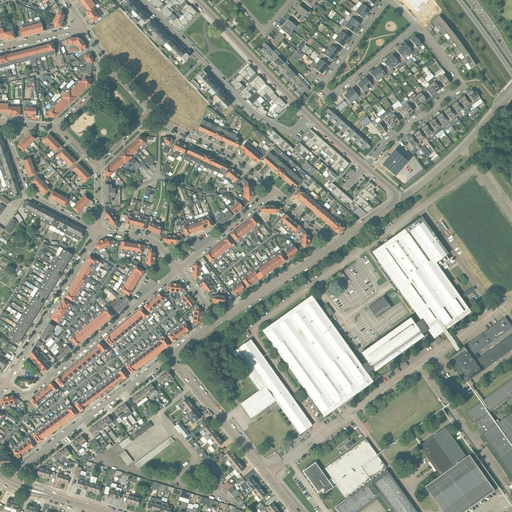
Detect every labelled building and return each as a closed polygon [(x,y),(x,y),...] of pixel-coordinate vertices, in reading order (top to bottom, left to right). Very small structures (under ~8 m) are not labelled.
[(95,0),(92,0),(85,6),(88,11),(95,5),(98,3),(95,0)] [(126,4),(133,10),(137,6),(131,0),(130,0),(128,3),(127,2),(126,4)] [(159,0),(151,0),(151,1),(158,9),(163,4),(159,0)] [(366,3),(361,0),(360,0),(359,2),(361,4),(358,8),(367,14),(370,10),(364,5),(366,3)] [(403,0),(408,4),(410,6),(417,13),(417,12),(418,14),(421,11),(420,11),(427,5),(429,3),(428,1),(427,0),(403,0)] [(169,10),(173,6),(169,2),(160,11),(167,18),(172,13),(169,10)] [(182,8),(188,14),(184,18),(188,21),(197,13),(190,5),(189,6),(187,4),(182,8)] [(55,18),(63,21),(65,16),(59,7),(57,5),(48,10),(50,12),(56,8),(59,13),(55,18)] [(95,5),(88,11),(85,12),(89,17),(99,11),(95,5)] [(139,16),(143,12),(137,6),(133,10),(139,16)] [(297,8),(295,11),(303,17),(307,13),(299,6),(298,7),(297,8)] [(367,14),(358,8),(355,12),(353,10),(351,13),(356,17),(357,15),(363,19),(367,14)] [(99,11),(89,17),(93,22),(102,16),(99,11)] [(291,15),(300,22),(303,17),(295,11),(293,14),(292,14),(291,15)] [(139,16),(145,22),(149,18),(143,12),(139,16)] [(356,17),(351,13),(350,14),(349,16),(351,18),(348,22),(356,28),(360,24),(354,19),(356,17)] [(443,29),(447,25),(439,16),(431,23),(432,23),(434,26),(435,25),(437,26),(439,24),(443,29)] [(63,21),(55,18),(53,23),(54,26),(49,27),(49,25),(46,25),(47,30),(60,27),(63,21)] [(179,30),(188,21),(184,18),(180,22),(177,18),(172,23),(179,30)] [(35,21),(38,33),(43,32),(40,19),(35,21)] [(153,31),(158,27),(151,20),(147,25),(153,31)] [(285,22),(286,22),(284,25),(292,31),(296,27),(288,20),(287,21),(286,21),(285,22)] [(29,22),(32,34),(38,33),(35,21),(29,22)] [(24,23),(27,35),(32,34),(29,22),(24,23)] [(356,28),(348,22),(345,26),(342,24),(340,27),(345,31),(347,28),(353,33),(356,28)] [(18,32),(19,37),(22,36),(22,37),(27,35),(24,23),(19,24),(21,31),(18,32)] [(288,36),(292,31),(284,25),(281,28),(280,29),(288,36)] [(447,25),(443,29),(439,32),(440,32),(442,35),(443,34),(444,36),(447,34),(450,38),(455,34),(447,25),(448,25),(447,25)] [(19,37),(18,32),(14,33),(12,26),(7,28),(10,40),(15,38),(19,37)] [(153,31),(159,37),(164,33),(158,27),(153,31)] [(345,31),(340,27),(337,31),(339,33),(337,36),(346,42),(349,38),(343,33),(345,31)] [(2,29),(4,37),(5,41),(10,40),(7,28),(2,29)] [(164,33),(159,37),(165,43),(167,42),(166,42),(170,39),(164,33)] [(455,34),(450,38),(447,41),(447,42),(447,41),(449,44),(450,44),(452,45),(454,43),(457,48),(462,44),(455,35),(455,34)] [(346,42),(337,36),(334,40),(332,38),(330,41),(335,45),(337,42),(342,47),(346,42)] [(412,48),(417,52),(421,49),(419,46),(423,43),(419,39),(418,40),(415,36),(410,40),(415,46),(412,48)] [(75,47),(78,39),(75,38),(65,41),(66,44),(69,44),(70,48),(75,47)] [(170,39),(166,42),(167,42),(172,48),(177,44),(171,38),(170,39)] [(78,39),(75,47),(78,51),(83,48),(85,51),(87,49),(81,40),(78,39)] [(335,45),(330,41),(328,44),(330,45),(327,50),(335,56),(339,52),(333,47),(335,45)] [(267,56),(272,51),(264,43),(262,45),(264,47),(261,50),(264,53),(267,56)] [(48,46),(50,56),(56,55),(53,44),(47,45),(47,46),(48,46)] [(172,48),(178,55),(183,50),(177,44),(172,48)] [(401,48),(408,56),(410,54),(413,56),(417,52),(412,48),(410,50),(406,44),(401,48)] [(462,44),(457,48),(454,51),(456,54),(458,53),(459,55),(461,53),(464,58),(469,55),(462,45),(463,45),(462,44)] [(42,47),(45,57),(50,56),(48,46),(47,46),(42,47)] [(399,59),(403,64),(407,60),(406,58),(408,56),(401,48),(397,51),(402,57),(399,59)] [(185,61),(189,57),(183,50),(178,55),(185,61)] [(335,56),(327,50),(324,54),(321,52),(319,55),(324,59),(326,56),(332,61),(335,56)] [(273,62),(278,57),(272,51),(267,56),(269,59),(270,59),(273,62)] [(66,56),(65,52),(63,53),(67,63),(69,62),(71,62),(75,59),(72,54),(66,56)] [(91,74),(93,58),(90,53),(79,61),(82,65),(87,62),(87,65),(86,69),(82,68),(81,68),(81,73),(91,74)] [(1,57),(4,69),(7,68),(7,67),(9,66),(6,56),(6,55),(1,57)] [(324,59),(319,55),(317,58),(320,59),(316,64),(325,70),(328,66),(323,61),(324,59)] [(388,59),(395,67),(399,63),(401,66),(403,64),(399,59),(397,61),(392,55),(388,59)] [(469,55),(464,58),(460,61),(461,61),(463,64),(464,63),(465,65),(468,63),(471,68),(476,65),(470,55),(469,55)] [(279,68),(284,63),(278,57),(273,62),(275,65),(279,68)] [(386,70),(390,75),(394,71),(392,69),(395,67),(388,59),(383,62),(388,68),(386,70)] [(284,74),(290,69),(284,63),(279,68),(278,68),(281,71),(284,74)] [(325,70),(316,64),(313,68),(311,66),(309,69),(311,71),(314,73),(316,70),(322,75),(325,70)] [(247,74),(251,78),(256,73),(249,66),(239,74),(243,78),(247,74)] [(374,70),(381,78),(384,76),(386,78),(390,75),(386,70),(384,72),(379,66),(374,70)] [(290,81),(296,76),(290,69),(284,74),(287,77),(290,81)] [(372,81),(377,86),(379,84),(377,81),(381,78),(374,70),(370,74),(375,79),(372,81)] [(209,77),(203,71),(198,75),(205,81),(209,77)] [(435,78),(439,83),(441,81),(443,83),(445,86),(446,86),(445,86),(450,83),(447,80),(449,79),(445,73),(441,76),(439,75),(435,78)] [(243,78),(239,74),(230,83),(237,90),(243,86),(239,82),(243,78)] [(80,82),(86,88),(90,85),(91,75),(88,75),(88,79),(84,78),(80,82)] [(267,86),(264,84),(265,83),(258,75),(249,84),(252,88),(256,84),(260,88),(258,89),(261,91),(267,86)] [(296,87),(301,82),(296,76),(290,81),(293,83),(296,87)] [(36,91),(34,77),(27,78),(28,83),(27,83),(27,86),(27,90),(31,89),(32,91),(36,91)] [(209,77),(205,81),(211,87),(215,83),(209,77)] [(361,81),(368,89),(372,86),(374,88),(377,86),(372,81),(370,83),(366,77),(361,81)] [(427,82),(430,85),(436,93),(440,90),(438,87),(437,85),(439,83),(435,78),(434,77),(427,82)] [(75,83),(82,91),(86,88),(80,82),(78,80),(75,83)] [(359,92),(363,97),(366,95),(364,93),(368,89),(361,81),(357,85),(362,90),(359,92)] [(301,82),(296,87),(299,90),(302,93),(305,91),(307,93),(309,90),(301,82)] [(71,86),(79,94),(82,91),(75,83),(71,86)] [(217,94),(220,90),(221,89),(215,83),(211,87),(217,94)] [(254,98),(252,95),(248,92),(252,88),(249,84),(240,93),(247,100),(248,100),(250,102),(254,98)] [(266,94),(269,97),(271,100),(276,96),(273,94),(274,93),(267,85),(267,86),(261,91),(258,94),(260,96),(262,98),(266,94)] [(436,93),(430,85),(425,88),(424,87),(421,89),(425,94),(428,92),(429,94),(432,97),(432,96),(436,93)] [(61,89),(65,94),(72,101),(76,98),(68,89),(65,86),(61,89)] [(68,89),(76,98),(79,94),(71,86),(68,89)] [(348,92),(355,100),(359,97),(361,99),(363,97),(359,92),(357,94),(352,89),(348,92)] [(425,94),(421,89),(419,91),(420,93),(416,96),(422,104),(426,101),(427,101),(424,98),(423,96),(425,94)] [(222,101),(226,96),(220,90),(217,94),(217,93),(215,94),(222,101)] [(467,100),(470,104),(471,106),(480,99),(475,91),(473,93),(471,90),(468,93),(467,92),(467,93),(470,96),(469,96),(468,96),(469,98),(467,100)] [(355,100),(348,92),(343,96),(348,102),(346,103),(348,106),(350,108),(352,106),(351,104),(355,100)] [(62,97),(68,104),(69,105),(72,101),(65,94),(62,97)] [(250,102),(252,104),(251,105),(257,110),(258,112),(266,116),(267,112),(263,110),(264,108),(256,100),(260,96),(258,94),(254,98),(250,102)] [(57,99),(65,108),(68,104),(62,97),(61,96),(57,99)] [(222,101),(228,107),(232,103),(226,96),(222,101)] [(279,97),(278,98),(276,96),(271,100),(274,102),(275,103),(271,107),(274,109),(273,110),(277,114),(286,105),(279,97)] [(422,104),(416,96),(412,99),(411,97),(408,99),(412,104),(414,102),(416,104),(418,107),(422,104)] [(470,104),(467,100),(464,96),(460,98),(462,102),(461,102),(462,104),(459,106),(463,110),(464,111),(467,109),(465,107),(470,104)] [(54,102),(62,111),(65,108),(57,99),(54,102)] [(412,104),(408,99),(405,101),(406,103),(402,106),(408,114),(412,111),(413,111),(411,108),(409,106),(412,104)] [(14,104),(13,116),(20,116),(20,115),(22,115),(22,108),(20,108),(20,104),(19,104),(19,100),(14,100),(14,104)] [(452,111),(457,118),(461,114),(460,112),(463,110),(459,106),(456,101),(453,104),(452,104),(452,105),(454,108),(453,108),(454,109),(452,111)] [(30,103),(30,116),(32,116),(32,117),(35,117),(35,116),(36,116),(41,116),(38,102),(36,102),(36,105),(32,105),(32,103),(30,103)] [(53,108),(58,114),(62,111),(54,102),(51,106),(53,108)] [(30,116),(30,103),(29,103),(29,105),(25,105),(25,106),(22,106),(22,108),(22,115),(24,115),(25,115),(25,116),(28,116),(30,116)] [(408,114),(402,106),(400,108),(398,106),(394,110),(398,115),(401,113),(402,115),(404,118),(405,117),(408,114)] [(386,113),(389,117),(395,125),(399,122),(397,119),(396,117),(398,115),(394,110),(392,107),(388,109),(389,110),(386,113)] [(449,107),(445,110),(447,113),(446,114),(447,115),(444,117),(449,123),(452,121),(457,118),(452,111),(449,107)] [(59,114),(58,114),(53,108),(49,112),(49,115),(45,115),(45,117),(55,118),(59,114)] [(328,113),(325,116),(331,122),(336,116),(328,109),(326,112),(328,113)] [(391,128),(395,125),(389,117),(386,113),(385,112),(378,117),(381,120),(384,125),(387,123),(388,125),(391,128)] [(438,120),(436,122),(441,129),(449,123),(444,117),(441,113),(438,116),(437,116),(436,117),(438,119),(438,120)] [(336,116),(331,122),(338,127),(342,122),(336,116)] [(442,130),(441,129),(436,122),(434,119),(430,122),(430,121),(430,122),(429,122),(431,125),(432,127),(429,129),(432,132),(434,136),(442,130)] [(203,132),(208,123),(203,120),(198,130),(203,132)] [(384,125),(381,120),(376,123),(377,125),(375,127),(381,135),(385,132),(386,132),(383,129),(382,127),(384,125)] [(342,122),(338,127),(344,133),(349,128),(342,122)] [(208,134),(212,125),(208,123),(203,132),(208,134)] [(213,136),(217,127),(212,125),(208,134),(213,136)] [(432,132),(429,129),(426,125),(423,127),(422,127),(422,128),(421,128),(423,131),(424,133),(422,135),(425,139),(428,142),(431,140),(428,136),(432,132)] [(217,139),(222,129),(217,127),(213,136),(212,137),(217,139)] [(349,128),(344,133),(351,139),(355,133),(349,128)] [(222,141),(227,131),(222,129),(217,139),(222,141)] [(271,134),(268,138),(272,141),(277,146),(278,147),(283,140),(273,130),(270,133),(271,134)] [(308,141),(305,144),(308,146),(317,135),(310,130),(305,136),(308,138),(307,140),(308,141)] [(425,139),(422,135),(419,130),(415,133),(414,133),(417,136),(416,137),(417,138),(414,140),(417,144),(419,146),(422,144),(420,142),(425,139)] [(227,143),(232,134),(227,131),(222,141),(227,143)] [(27,136),(33,142),(38,137),(35,135),(34,136),(30,133),(27,136)] [(355,133),(351,139),(357,144),(362,139),(355,133)] [(43,140),(46,144),(52,138),(48,134),(46,137),(44,136),(42,138),(43,139),(43,140)] [(232,145),(236,137),(236,136),(232,134),(227,143),(232,145)] [(317,135),(308,146),(310,149),(313,145),(314,146),(315,145),(318,147),(323,141),(317,135)] [(24,140),(30,145),(33,142),(27,136),(24,140)] [(417,144),(414,140),(411,136),(407,139),(406,140),(408,142),(408,143),(409,144),(407,146),(413,154),(418,150),(415,146),(417,144)] [(136,140),(141,146),(145,143),(145,140),(152,140),(152,137),(139,137),(136,140)] [(52,138),(46,144),(49,147),(55,141),(52,138)] [(170,146),(173,140),(169,138),(163,138),(166,145),(163,151),(167,153),(170,146)] [(362,139),(357,144),(364,150),(366,148),(368,149),(370,146),(362,139)] [(21,143),(26,148),(30,145),(24,140),(21,143)] [(143,149),(141,146),(136,140),(132,144),(140,152),(143,149)] [(240,149),(244,153),(252,144),(248,140),(240,149)] [(283,140),(278,147),(284,152),(286,149),(288,151),(289,150),(292,152),(294,150),(293,149),(283,140)] [(55,141),(49,147),(53,150),(58,144),(55,141)] [(318,147),(314,152),(317,154),(319,151),(320,152),(322,150),(325,153),(330,147),(323,141),(318,147)] [(176,157),(181,144),(180,143),(177,142),(176,142),(170,156),(175,159),(176,157)] [(26,148),(21,143),(17,146),(23,152),(26,148)] [(293,149),(294,150),(296,151),(304,159),(310,152),(299,143),(293,149)] [(58,144),(53,150),(51,152),(54,155),(57,152),(61,147),(62,147),(58,144)] [(140,152),(132,144),(129,147),(137,155),(140,152)] [(184,145),(181,144),(176,157),(177,158),(179,156),(182,157),(186,147),(186,146),(184,145)] [(252,144),(244,153),(248,156),(256,147),(252,144)] [(61,147),(57,152),(59,154),(58,155),(61,158),(67,153),(61,147)] [(137,155),(129,147),(126,150),(133,158),(137,155)] [(256,147),(248,156),(252,160),(260,151),(256,147)] [(327,158),(324,161),(327,163),(331,158),(336,152),(330,147),(325,153),(327,155),(326,157),(327,158)] [(190,160),(195,150),(190,148),(185,158),(190,160)] [(260,151),(252,160),(256,163),(267,151),(263,148),(260,151)] [(141,166),(139,164),(133,158),(126,150),(125,150),(118,157),(126,165),(129,168),(133,172),(135,175),(139,172),(137,170),(141,166)] [(195,162),(199,153),(195,150),(190,160),(195,162)] [(393,151),(379,166),(393,178),(407,162),(393,151)] [(263,161),(267,164),(274,156),(269,152),(263,161)] [(333,163),(331,167),(333,169),(343,158),(336,152),(331,158),(334,161),(332,163),(333,163)] [(67,153),(61,158),(64,161),(70,156),(67,153)] [(200,164),(204,155),(204,154),(204,155),(199,153),(195,162),(200,164)] [(204,167),(209,157),(204,155),(200,164),(204,167)] [(70,156),(64,161),(67,165),(73,159),(70,156)] [(146,158),(152,164),(154,162),(148,156),(146,158)] [(274,156),(267,164),(271,168),(278,160),(274,156)] [(118,157),(115,160),(123,168),(126,165),(118,157)] [(209,169),(214,160),(214,159),(209,157),(204,167),(209,169)] [(0,167),(10,164),(8,158),(0,160),(0,166),(0,167)] [(149,167),(152,164),(146,158),(143,160),(149,167)] [(343,158),(333,169),(336,171),(338,168),(339,169),(341,167),(344,170),(348,165),(349,164),(343,158)] [(73,159),(67,165),(70,168),(76,162),(73,159)] [(123,168),(115,160),(112,163),(119,171),(123,168)] [(214,171),(218,162),(214,160),(209,169),(214,171)] [(278,160),(271,168),(275,171),(282,163),(278,160)] [(219,173),(223,164),(218,162),(214,171),(219,173)] [(108,167),(114,172),(116,175),(119,171),(112,163),(108,167)] [(282,163),(275,171),(279,175),(286,166),(282,163)] [(0,168),(1,172),(12,168),(10,164),(0,167),(0,168)] [(72,170),(76,173),(81,167),(78,164),(72,170)] [(228,166),(223,164),(219,173),(224,176),(226,172),(228,167),(228,166)] [(114,172),(108,167),(108,166),(104,170),(104,182),(111,182),(110,179),(107,179),(107,176),(110,176),(114,172)] [(286,166),(279,175),(283,178),(290,170),(286,166)] [(81,167),(76,173),(79,176),(84,170),(81,167)] [(326,171),(322,175),(326,178),(330,181),(331,183),(332,183),(338,177),(334,173),(327,167),(325,170),(326,171)] [(3,177),(14,173),(12,168),(1,172),(3,177)] [(224,178),(228,182),(236,173),(234,171),(232,169),(232,170),(231,169),(231,170),(228,173),(224,178)] [(84,170),(79,176),(82,179),(87,174),(84,170)] [(290,170),(283,178),(287,181),(294,173),(290,170)] [(5,182),(15,178),(14,173),(3,177),(5,182)] [(236,173),(228,182),(232,185),(234,187),(240,180),(238,178),(240,176),(239,176),(240,176),(238,174),(237,174),(236,173)] [(294,173),(287,181),(291,185),(298,177),(294,173)] [(298,177),(291,185),(295,188),(302,180),(301,180),(304,176),(304,175),(301,173),(298,177)] [(87,174),(82,179),(85,182),(91,177),(87,174)] [(35,185),(40,180),(37,177),(31,182),(35,185)] [(6,186),(17,183),(15,178),(5,182),(6,186)] [(244,179),(241,182),(244,184),(242,185),(244,187),(243,187),(244,192),(253,192),(252,186),(244,179)] [(38,189),(43,183),(40,180),(35,185),(38,189)] [(369,182),(363,188),(374,198),(377,195),(374,192),(374,191),(373,190),(375,187),(369,182)] [(8,191),(19,187),(17,183),(6,186),(8,191)] [(41,192),(46,186),(43,183),(38,189),(41,192)] [(329,185),(332,188),(331,189),(333,191),(331,193),(337,198),(342,192),(332,183),(331,183),(329,185)] [(298,199),(306,190),(302,185),(293,195),(298,199)] [(50,190),(46,186),(41,192),(44,195),(50,190)] [(20,192),(19,187),(8,191),(10,197),(13,196),(14,197),(18,196),(17,193),(20,192)] [(363,188),(358,195),(364,200),(366,197),(368,199),(369,198),(372,200),(374,198),(363,188)] [(306,190),(298,199),(303,203),(310,194),(306,190)] [(253,197),(253,192),(244,192),(241,193),(236,195),(239,198),(243,203),(246,205),(253,197)] [(342,192),(337,198),(343,203),(345,201),(347,203),(347,201),(351,204),(353,202),(352,201),(342,192)] [(310,194),(303,203),(307,206),(315,198),(310,194)] [(85,195),(82,198),(88,204),(91,201),(85,195)] [(317,195),(315,198),(307,206),(312,210),(317,204),(315,202),(314,201),(314,200),(316,201),(319,197),(317,195)] [(352,201),(353,202),(354,203),(358,206),(361,203),(362,205),(363,204),(366,207),(369,204),(364,200),(358,195),(352,201)] [(120,196),(105,196),(105,202),(112,202),(112,206),(120,206),(120,196)] [(230,196),(226,197),(231,202),(238,211),(240,209),(240,210),(242,208),(242,207),(235,199),(233,201),(232,199),(232,198),(230,196)] [(88,204),(82,198),(79,202),(84,207),(88,204)] [(24,212),(28,215),(33,205),(25,200),(22,207),(25,209),(24,212)] [(84,207),(79,202),(76,205),(81,210),(84,207)] [(238,211),(231,202),(227,206),(234,215),(234,214),(235,215),(237,213),(236,213),(238,211)] [(317,204),(312,210),(316,214),(324,205),(319,202),(317,204)] [(105,217),(108,221),(114,216),(110,211),(108,211),(108,207),(111,207),(111,204),(105,204),(105,217)] [(33,205),(28,215),(33,217),(38,207),(33,205)] [(81,210),(76,205),(72,208),(78,214),(81,210)] [(270,213),(270,205),(265,205),(257,212),(259,214),(262,211),(263,213),(270,213)] [(270,205),(270,213),(277,213),(278,211),(281,214),(283,212),(275,206),(270,205)] [(324,205),(316,214),(321,218),(326,212),(328,209),(324,205)] [(38,207),(33,217),(37,219),(42,209),(38,207)] [(42,209),(37,219),(42,222),(47,211),(42,209)] [(326,212),(321,218),(325,222),(335,211),(332,209),(328,213),(326,212)] [(47,211),(42,222),(46,224),(51,214),(47,211)] [(222,212),(220,214),(226,221),(233,216),(228,211),(224,214),(222,212)] [(335,211),(325,222),(330,226),(337,217),(339,215),(335,211)] [(130,225),(133,213),(128,212),(127,216),(125,223),(130,225)] [(135,226),(138,215),(133,213),(130,225),(135,226)] [(51,214),(46,224),(50,226),(56,216),(51,214)] [(226,221),(220,214),(218,216),(220,218),(216,221),(220,226),(226,221)] [(281,226),(289,217),(285,214),(277,223),(281,226)] [(140,228),(143,216),(138,215),(135,226),(140,228)] [(204,216),(208,228),(213,226),(209,215),(204,216)] [(56,216),(50,226),(56,229),(61,219),(56,216)] [(114,216),(108,221),(110,225),(120,227),(121,224),(117,223),(117,221),(114,216)] [(149,218),(143,216),(140,228),(146,229),(149,218)] [(208,228),(204,216),(199,218),(203,229),(208,228)] [(249,219),(257,229),(261,226),(252,216),(249,219)] [(285,230),(293,221),(289,217),(281,226),(285,230)] [(337,217),(330,226),(334,230),(342,221),(337,217)] [(401,293),(439,267),(451,258),(422,217),(372,252),(401,293)] [(203,229),(199,218),(195,220),(199,231),(203,229)] [(61,219),(56,229),(61,231),(66,221),(61,219)] [(257,229),(249,219),(245,222),(254,232),(257,229)] [(199,231),(195,220),(191,221),(195,232),(199,231)] [(342,220),(342,221),(334,230),(339,234),(347,224),(342,220)] [(66,221),(61,231),(65,234),(70,223),(66,221)] [(186,223),(190,234),(195,232),(191,221),(186,223)] [(289,233),(297,224),(293,221),(285,230),(289,233)] [(153,232),(156,224),(151,222),(147,229),(153,232)] [(254,232),(245,222),(242,225),(250,235),(254,232)] [(70,223),(65,234),(69,236),(75,226),(70,223)] [(190,234),(186,223),(182,225),(182,226),(185,233),(186,236),(190,234)] [(156,224),(153,232),(159,235),(162,227),(156,224)] [(297,232),(301,228),(297,224),(289,233),(293,237),(297,232)] [(250,235),(242,225),(238,228),(246,238),(250,235)] [(75,226),(69,236),(74,238),(79,228),(75,226)] [(79,228),(74,238),(78,240),(80,237),(82,239),(85,234),(82,233),(84,230),(79,228)] [(246,238),(238,228),(234,231),(243,241),(246,238)] [(302,239),(309,240),(309,235),(302,229),(301,228),(297,232),(299,234),(301,232),(303,234),(302,235),(302,239)] [(243,241),(234,231),(230,234),(236,241),(239,245),(243,241)] [(171,244),(171,236),(166,236),(165,237),(162,234),(160,236),(166,243),(171,244)] [(236,241),(230,234),(223,240),(224,240),(232,250),(236,247),(233,244),(236,241)] [(176,237),(171,236),(171,244),(175,244),(183,238),(181,236),(178,238),(176,237)] [(102,241),(105,248),(111,246),(112,240),(107,239),(102,241)] [(309,240),(302,239),(302,244),(303,245),(299,248),(299,247),(297,249),(299,252),(309,245),(309,240)] [(228,253),(232,250),(224,240),(220,243),(228,253)] [(105,248),(102,241),(97,243),(93,251),(95,252),(97,249),(100,250),(105,248)] [(228,253),(220,243),(217,246),(225,256),(228,253)] [(287,246),(293,255),(296,254),(298,253),(298,252),(291,243),(287,246)] [(147,252),(147,258),(154,258),(155,254),(149,246),(146,247),(149,251),(147,252)] [(225,256),(217,246),(213,249),(221,259),(225,256)] [(283,249),(289,258),(290,258),(292,257),(291,257),(293,255),(287,246),(283,249)] [(289,258),(283,249),(282,248),(275,252),(282,263),(283,263),(287,260),(286,260),(289,258)] [(63,249),(60,253),(70,259),(72,255),(63,249)] [(221,259),(213,249),(209,252),(218,262),(221,259)] [(183,261),(191,255),(187,250),(179,256),(183,261)] [(218,262),(209,252),(205,255),(214,265),(218,262)] [(282,263),(275,252),(271,255),(279,266),(282,263)] [(70,259),(60,253),(57,258),(67,264),(70,259)] [(279,266),(271,255),(267,258),(275,268),(279,266)] [(90,256),(87,260),(97,266),(100,262),(90,256)] [(192,271),(200,271),(201,267),(204,264),(206,267),(208,265),(206,263),(206,262),(202,257),(192,266),(192,271)] [(67,264),(57,258),(54,262),(64,268),(67,264)] [(154,258),(147,258),(146,262),(148,264),(144,266),(143,265),(141,268),(145,270),(154,263),(154,258)] [(275,268),(267,258),(264,260),(271,271),(275,268)] [(97,266),(87,260),(85,264),(95,270),(97,266)] [(271,271),(264,260),(260,263),(267,274),(271,271)] [(64,268),(54,262),(52,267),(62,273),(64,268)] [(267,274),(260,263),(256,266),(263,276),(267,274)] [(95,270),(85,264),(82,268),(92,274),(95,270)] [(130,268),(141,275),(144,271),(133,264),(130,268)] [(62,273),(52,267),(51,266),(48,271),(59,277),(62,273)] [(263,276),(256,266),(252,268),(259,279),(263,276)] [(426,327),(428,330),(434,338),(471,312),(462,299),(460,297),(439,267),(401,293),(420,320),(426,327)] [(92,274),(82,268),(80,272),(90,278),(92,274)] [(128,272),(139,279),(141,275),(130,268),(128,272)] [(259,279),(252,268),(248,271),(255,282),(259,279)] [(59,277),(48,271),(46,275),(56,282),(59,277)] [(198,282),(200,281),(198,278),(200,276),(200,271),(192,271),(192,275),(198,282)] [(255,282),(248,271),(244,274),(251,284),(255,282)] [(90,278),(80,272),(77,276),(87,283),(90,278)] [(125,276),(136,283),(139,279),(128,272),(125,276)] [(348,280),(342,272),(337,275),(343,284),(348,280)] [(252,285),(251,284),(244,274),(240,277),(238,274),(237,275),(241,281),(242,280),(247,288),(252,285)] [(56,282),(46,275),(44,280),(53,286),(56,282)] [(87,283),(77,276),(75,280),(85,287),(87,283)] [(123,280),(134,287),(136,283),(125,276),(123,280)] [(202,279),(200,281),(198,282),(200,285),(201,287),(203,289),(212,282),(209,277),(208,278),(206,276),(202,279)] [(23,279),(26,281),(33,286),(35,283),(27,278),(25,277),(23,279)] [(238,279),(233,282),(240,292),(242,291),(243,291),(245,290),(244,289),(245,289),(238,279)] [(53,286),(44,280),(41,284),(51,290),(53,286)] [(85,287),(75,280),(72,284),(82,291),(85,287)] [(120,285),(131,291),(134,287),(123,280),(120,285)] [(132,292),(131,291),(120,285),(117,282),(114,287),(118,289),(120,290),(129,296),(132,292)] [(208,296),(210,294),(212,292),(210,290),(215,286),(212,282),(203,289),(205,291),(206,293),(208,295),(208,296)] [(240,292),(233,282),(229,286),(235,295),(236,295),(238,294),(238,293),(240,292)] [(51,290),(41,284),(38,289),(48,295),(51,290)] [(82,291),(72,284),(70,289),(80,295),(82,291)] [(170,291),(175,292),(176,284),(171,284),(163,290),(165,292),(168,290),(170,291)] [(176,284),(175,292),(180,292),(181,291),(184,294),(186,292),(181,285),(176,284)] [(460,297),(462,299),(475,290),(473,287),(460,297)] [(116,298),(118,296),(111,289),(109,288),(107,290),(109,291),(109,292),(116,298)] [(48,295),(38,289),(35,293),(45,299),(48,295)] [(80,295),(70,289),(67,293),(77,299),(80,295)] [(161,292),(157,295),(164,305),(168,301),(161,292)] [(45,299),(35,293),(33,298),(43,304),(45,299)] [(77,299),(67,293),(65,297),(75,303),(77,299)] [(373,382),(367,374),(361,365),(326,317),(328,315),(329,317),(334,314),(330,308),(326,304),(320,308),(317,304),(322,301),(319,296),(314,299),(313,299),(319,295),(317,293),(312,296),(311,296),(262,331),(324,417),(373,382)] [(182,306),(191,299),(189,297),(190,296),(188,294),(187,294),(178,302),(182,306)] [(210,294),(208,296),(214,303),(219,304),(220,296),(215,295),(213,297),(210,294)] [(164,305),(157,295),(152,299),(160,308),(164,305)] [(225,297),(220,296),(219,304),(224,304),(231,299),(230,296),(226,299),(225,297)] [(119,298),(117,300),(124,307),(130,302),(126,297),(121,300),(119,298)] [(376,318),(391,308),(388,304),(383,297),(368,307),(373,314),(376,318)] [(43,304),(33,298),(30,302),(40,308),(43,304)] [(160,308),(152,299),(148,302),(156,311),(160,308)] [(191,299),(182,306),(185,310),(194,303),(194,302),(193,300),(192,301),(191,299)] [(63,300),(60,305),(70,311),(73,306),(63,300)] [(124,307),(117,300),(115,301),(117,304),(113,307),(117,313),(124,307)] [(40,308),(30,302),(27,306),(37,313),(40,308)] [(156,311),(148,302),(144,306),(152,315),(156,311)] [(70,311),(60,305),(60,304),(57,309),(67,315),(70,311)] [(194,311),(194,316),(201,317),(202,312),(196,304),(194,306),(196,310),(194,311)] [(37,313),(27,306),(25,311),(35,317),(37,313)] [(101,309),(109,319),(116,314),(111,308),(108,310),(105,306),(101,309)] [(137,311),(138,312),(146,321),(150,318),(149,317),(152,315),(144,306),(137,311)] [(54,314),(64,320),(67,315),(57,309),(54,314)] [(109,319),(101,309),(97,312),(105,322),(109,319)] [(35,317),(25,311),(24,310),(21,315),(32,321),(35,317)] [(105,322),(97,312),(94,315),(102,325),(105,322)] [(134,315),(142,324),(146,321),(138,312),(134,315)] [(470,345),(476,354),(511,327),(511,326),(505,317),(505,318),(502,313),(496,318),(499,322),(469,344),(470,345)] [(64,320),(54,314),(52,319),(61,325),(64,320)] [(32,321),(21,315),(19,319),(29,326),(32,321)] [(102,325),(94,315),(90,318),(98,328),(102,325)] [(131,318),(139,327),(142,324),(134,315),(131,318)] [(201,317),(194,316),(193,321),(195,323),(191,325),(193,328),(201,322),(201,317)] [(29,326),(19,319),(17,318),(14,323),(26,330),(29,326)] [(98,328),(90,318),(86,321),(94,331),(98,328)] [(127,321),(135,330),(139,327),(131,318),(127,321)] [(426,327),(420,320),(415,324),(410,318),(361,353),(367,361),(361,365),(367,374),(373,370),(374,372),(424,336),(422,334),(428,330),(426,327)] [(183,320),(179,323),(186,333),(191,329),(183,320)] [(44,330),(53,336),(54,333),(52,332),(56,324),(50,321),(49,323),(44,330)] [(94,331),(86,321),(83,324),(91,334),(94,331)] [(123,324),(131,333),(135,330),(127,321),(123,324)] [(10,326),(14,329),(24,335),(26,330),(14,323),(13,322),(10,326)] [(186,333),(179,323),(175,326),(182,336),(186,333)] [(91,334),(83,324),(79,327),(87,337),(91,334)] [(120,327),(128,336),(131,333),(123,324),(120,327)] [(170,329),(178,339),(182,336),(175,326),(170,329)] [(87,337),(79,327),(75,330),(83,340),(87,337)] [(116,330),(124,339),(128,336),(120,327),(116,330)] [(21,339),(24,335),(14,329),(11,333),(21,339)] [(166,333),(167,335),(173,342),(173,343),(178,339),(170,329),(166,333)] [(51,338),(53,336),(44,330),(40,337),(46,341),(49,336),(51,338)] [(72,333),(80,343),(83,340),(75,330),(72,333)] [(112,333),(120,342),(122,344),(126,341),(124,339),(116,330),(112,333)] [(21,339),(11,333),(8,337),(12,340),(10,342),(14,344),(16,342),(18,343),(21,339)] [(80,343),(72,333),(68,336),(72,341),(68,343),(73,349),(76,346),(80,343)] [(109,336),(117,345),(120,342),(112,333),(109,336)] [(173,342),(167,335),(164,338),(162,334),(160,336),(158,334),(156,335),(157,338),(165,348),(170,345),(169,345),(173,342)] [(511,334),(491,350),(498,360),(511,349),(511,334)] [(117,345),(109,336),(108,335),(105,339),(113,349),(117,345)] [(154,340),(161,351),(165,348),(157,338),(154,340)] [(232,353),(241,366),(260,352),(250,339),(232,353)] [(32,360),(39,354),(35,350),(38,346),(40,347),(41,344),(38,340),(28,356),(32,360)] [(96,346),(104,355),(109,351),(106,348),(108,347),(103,340),(96,346)] [(150,343),(158,354),(161,351),(154,340),(150,343)] [(120,343),(114,349),(117,351),(123,346),(120,343)] [(146,346),(154,356),(158,354),(150,343),(146,346)] [(61,346),(59,348),(65,355),(71,350),(67,345),(63,348),(61,346)] [(476,354),(470,345),(466,348),(465,347),(459,351),(448,358),(466,383),(467,382),(486,368),(479,358),(476,354)] [(104,355),(96,346),(92,350),(99,359),(104,355)] [(143,349),(150,359),(154,356),(146,346),(143,349)] [(65,355),(59,348),(57,350),(59,352),(54,356),(59,361),(65,355)] [(139,352),(147,362),(150,359),(143,349),(139,352)] [(87,353),(95,362),(99,359),(92,350),(87,353)] [(498,360),(491,350),(479,358),(486,368),(498,360)] [(36,365),(46,357),(42,352),(39,354),(32,360),(36,365)] [(135,354),(143,365),(147,362),(139,352),(135,354)] [(260,352),(241,366),(259,390),(240,404),(251,418),(275,401),(288,392),(260,352)] [(83,357),(90,366),(95,362),(87,353),(83,357)] [(139,368),(143,365),(135,354),(131,357),(139,368)] [(9,359),(5,356),(0,362),(0,366),(2,368),(9,359)] [(40,370),(47,364),(50,361),(46,357),(36,365),(40,370)] [(78,361),(86,370),(90,366),(83,357),(78,361)] [(139,368),(131,357),(128,360),(135,370),(139,368)] [(136,371),(135,370),(128,360),(123,363),(131,374),(136,371)] [(74,365),(81,374),(86,370),(78,361),(74,365)] [(47,364),(40,370),(43,374),(55,364),(54,362),(49,366),(47,364)] [(69,369),(77,378),(81,374),(74,365),(69,369)] [(116,369),(116,370),(123,379),(123,380),(128,376),(125,371),(127,370),(123,365),(121,367),(120,366),(116,369)] [(450,381),(438,365),(433,369),(444,386),(450,381)] [(65,372),(72,381),(77,378),(69,369),(65,372)] [(123,379),(116,370),(111,373),(118,383),(123,379)] [(168,371),(163,375),(167,381),(172,377),(168,371)] [(60,376),(67,385),(72,381),(65,372),(60,376)] [(118,383),(111,373),(106,377),(113,386),(118,383)] [(167,381),(163,375),(158,379),(163,385),(167,381)] [(55,380),(60,385),(63,389),(68,385),(67,385),(60,376),(55,380)] [(113,386),(106,377),(102,381),(109,390),(113,386)] [(48,385),(49,386),(56,394),(60,391),(58,389),(58,388),(57,387),(60,385),(55,380),(52,382),(48,385)] [(511,475),(511,380),(467,413),(511,475)] [(109,390),(102,381),(97,384),(104,393),(109,390)] [(92,388),(99,397),(104,393),(97,384),(92,388)] [(146,388),(151,393),(153,397),(158,394),(157,392),(151,384),(146,388)] [(45,389),(52,397),(56,394),(49,386),(45,389)] [(87,391),(94,401),(99,397),(92,388),(87,391)] [(151,393),(146,388),(141,391),(146,397),(151,393)] [(41,392),(49,400),(52,397),(45,389),(41,392)] [(83,395),(90,404),(94,401),(87,391),(83,395)] [(146,397),(141,391),(137,395),(141,401),(146,397)] [(38,394),(45,403),(49,400),(41,392),(38,394)] [(288,392),(275,401),(299,434),(312,425),(288,392)] [(34,397),(41,406),(45,403),(38,394),(34,397)] [(78,398),(85,408),(90,404),(83,395),(78,398)] [(141,401),(137,395),(132,398),(136,404),(141,401)] [(14,403),(16,401),(17,399),(12,396),(7,397),(9,404),(13,403),(14,403)] [(9,404),(7,397),(3,398),(0,402),(0,410),(2,411),(3,409),(0,408),(2,404),(4,406),(6,405),(7,409),(10,408),(9,404)] [(42,406),(41,406),(34,397),(30,400),(35,407),(38,410),(42,406)] [(85,408),(78,398),(77,398),(72,401),(80,412),(85,408)] [(160,406),(162,409),(164,407),(157,398),(155,400),(160,406)] [(178,406),(182,410),(191,403),(187,399),(178,406)] [(120,407),(126,415),(127,417),(133,424),(136,422),(130,415),(132,414),(125,403),(120,407)] [(191,403),(182,410),(182,411),(185,408),(188,413),(194,408),(191,403)] [(65,407),(73,417),(77,414),(71,406),(69,404),(65,407)] [(61,410),(69,420),(73,417),(65,407),(61,410)] [(126,415),(120,407),(115,411),(120,417),(121,419),(126,415)] [(194,408),(188,413),(192,417),(198,412),(194,408)] [(57,412),(65,423),(69,420),(61,410),(57,412)] [(148,419),(153,416),(151,413),(149,415),(145,410),(142,412),(146,417),(148,419)] [(54,415),(61,426),(65,423),(57,412),(54,415)] [(198,412),(192,417),(196,422),(202,417),(198,412)] [(50,418),(57,428),(61,426),(54,415),(50,418)] [(114,424),(116,427),(119,426),(120,425),(119,423),(116,420),(116,419),(112,422),(108,416),(103,420),(108,426),(112,422),(114,424)] [(46,421),(54,431),(57,428),(50,418),(46,421)] [(108,426),(103,420),(98,423),(103,429),(108,426)] [(42,424),(50,434),(54,431),(46,421),(42,424)] [(148,422),(129,437),(132,441),(152,427),(148,422)] [(103,429),(98,423),(94,427),(98,433),(103,429)] [(38,426),(46,437),(50,434),(42,424),(38,426)] [(202,430),(206,434),(212,430),(208,425),(202,430)] [(35,429),(42,440),(46,437),(38,426),(35,429)] [(98,433),(94,427),(89,430),(93,436),(98,433)] [(184,428),(179,432),(185,438),(189,434),(184,428)] [(467,457),(446,428),(421,445),(419,447),(435,469),(440,476),(426,487),(443,511),(464,511),(495,490),(470,455),(467,457)] [(43,440),(42,440),(35,429),(31,432),(31,433),(34,436),(39,443),(43,440)] [(212,430),(206,434),(210,439),(216,434),(212,430)] [(216,434),(210,439),(213,443),(219,439),(216,434)] [(31,449),(36,445),(31,439),(30,438),(28,436),(24,439),(31,449)] [(36,445),(39,443),(34,436),(31,439),(36,445)] [(82,436),(77,439),(81,445),(86,442),(82,436)] [(191,446),(195,443),(197,442),(196,440),(194,441),(192,438),(188,442),(191,446)] [(31,449),(24,439),(19,442),(26,452),(31,449)] [(83,447),(81,445),(77,439),(72,443),(78,451),(83,447)] [(97,448),(100,447),(99,445),(94,439),(91,441),(96,447),(97,448)] [(219,439),(213,443),(211,446),(214,450),(217,448),(223,443),(219,439)] [(416,511),(385,468),(386,467),(365,439),(324,468),(331,477),(328,480),(315,462),(302,471),(318,492),(322,488),(323,490),(322,491),(322,492),(323,493),(324,493),(325,493),(327,491),(326,490),(336,483),(347,498),(335,506),(338,511),(357,511),(380,496),(392,511),(390,511),(416,511)] [(347,449),(354,445),(351,441),(345,446),(347,449)] [(26,452),(19,442),(15,445),(22,455),(26,452)] [(22,455),(15,445),(11,449),(15,454),(13,455),(16,460),(22,455)] [(199,455),(203,452),(201,449),(201,450),(199,447),(195,451),(199,455)] [(66,448),(61,451),(65,457),(70,454),(66,448)] [(65,457),(61,451),(56,455),(60,461),(65,457)] [(227,460),(233,456),(229,451),(224,456),(227,460)] [(203,452),(199,455),(206,464),(212,459),(208,455),(207,456),(203,452)] [(215,456),(212,459),(206,464),(213,472),(217,469),(213,463),(217,459),(215,456)] [(237,460),(233,456),(227,460),(231,465),(237,460)] [(237,460),(231,465),(235,469),(241,465),(237,460)] [(45,468),(45,469),(42,477),(48,478),(50,471),(51,468),(49,467),(51,466),(50,465),(45,468)] [(241,465),(235,469),(239,474),(245,469),(241,465)] [(66,466),(66,469),(64,475),(62,482),(67,484),(70,477),(73,478),(74,477),(77,467),(74,466),(72,472),(71,472),(70,474),(66,473),(67,470),(68,470),(69,467),(66,466)] [(84,482),(84,479),(85,476),(79,475),(82,468),(77,467),(74,477),(79,478),(76,487),(82,489),(84,482)] [(246,489),(249,487),(255,482),(251,477),(245,482),(242,484),(246,489)] [(113,498),(115,491),(117,484),(112,482),(112,480),(108,479),(105,486),(110,488),(107,497),(113,498)] [(93,492),(95,485),(96,483),(90,481),(89,483),(87,490),(93,492)] [(152,489),(158,491),(160,484),(154,482),(152,489)] [(227,490),(231,487),(227,482),(223,485),(227,490)] [(255,482),(249,487),(253,491),(258,486),(255,482)] [(258,486),(253,491),(256,496),(262,491),(258,486)] [(121,492),(115,491),(113,498),(119,500),(121,493),(121,492)] [(179,497),(189,500),(190,497),(191,494),(186,492),(181,491),(180,495),(179,497)] [(262,491),(256,496),(260,500),(266,495),(262,491)] [(126,502),(132,504),(134,497),(135,494),(129,492),(126,502)] [(200,502),(209,505),(211,500),(202,497),(200,502)] [(152,510),(154,503),(155,499),(150,498),(146,509),(152,510)] [(211,500),(209,505),(209,506),(216,509),(218,502),(213,501),(213,500),(211,500)] [(13,501),(11,508),(17,510),(19,503),(13,501)] [(263,505),(258,509),(256,510),(257,510),(256,511),(259,511),(262,510),(263,511),(264,510),(265,511),(270,511),(276,508),(272,503),(267,508),(266,506),(265,507),(263,505)]
